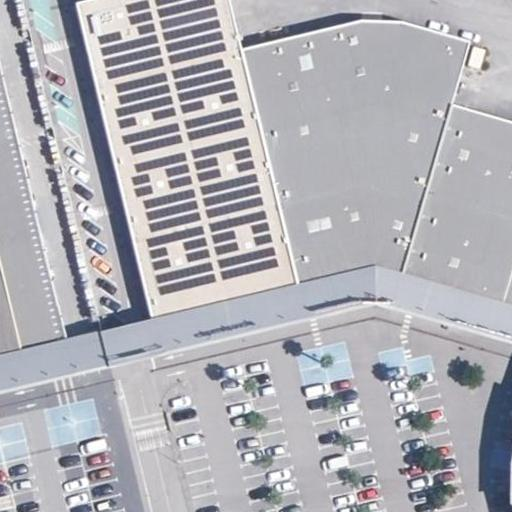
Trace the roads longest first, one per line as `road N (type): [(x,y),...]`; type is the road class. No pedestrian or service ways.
road 1 (unclassified): [(128,338),(46,0)]
road 2 (unclassified): [(128,338),(172,511)]
